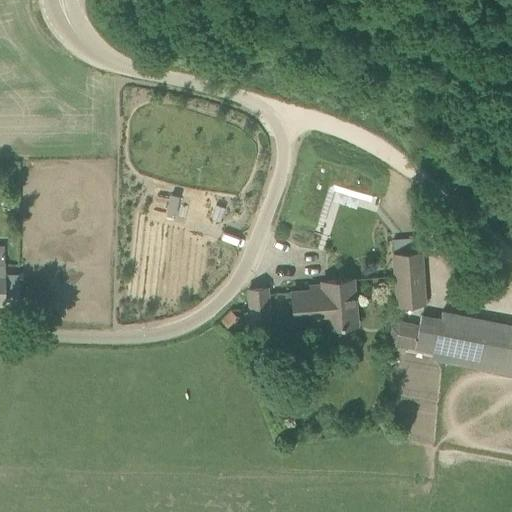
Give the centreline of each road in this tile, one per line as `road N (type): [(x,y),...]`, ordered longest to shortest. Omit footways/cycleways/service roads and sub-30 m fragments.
road 1 (unclassified): [(281,119),(285,164),(233,291),(183,326),(155,333),(0,330)]
road 2 (unclassified): [(511,260),(368,134),(319,116),(281,119)]
road 3 (unclassified): [(281,119),(250,98),(119,65),(88,46),(58,1)]
